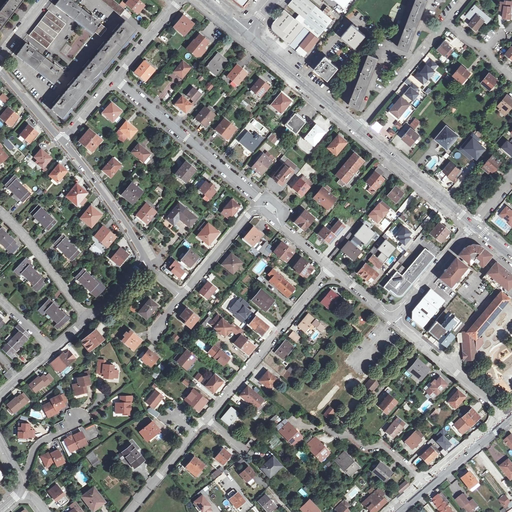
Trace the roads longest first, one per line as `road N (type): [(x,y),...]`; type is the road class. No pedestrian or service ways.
road 1 (residential): [(332,268),(390,318),(474,224)]
road 2 (residential): [(205,418),(332,268)]
road 3 (residential): [(114,78),(256,198)]
road 4 (tertiary): [(357,128),(474,224)]
road 5 (residential): [(301,425),(368,448),(383,444),(429,486)]
road 6 (tertiary): [(245,34),(357,128)]
road 7 (residential): [(62,138),(144,258)]
road 8 (unclassified): [(357,128),(446,22)]
road 9 (residential): [(85,318),(0,212)]
road 10 (residential): [(180,295),(247,214),(262,209)]
road 11 (residential): [(130,511),(205,418)]
